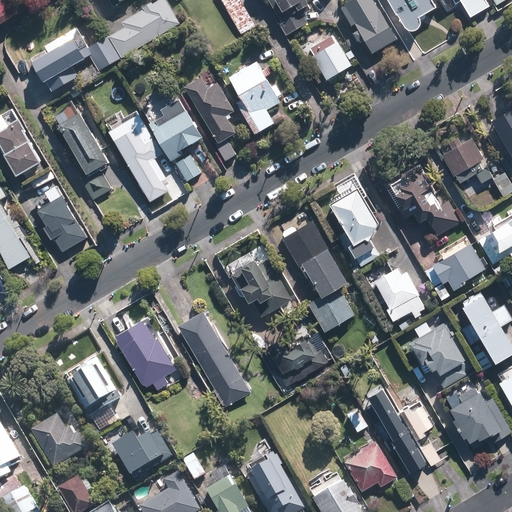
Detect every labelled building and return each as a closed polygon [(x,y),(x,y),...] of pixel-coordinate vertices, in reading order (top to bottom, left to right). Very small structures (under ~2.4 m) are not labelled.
[(181,23),(166,0),(159,0),(154,4),(153,2),(145,7),(145,9),(124,22),(127,27),(111,36),(124,58),(181,23)] [(256,25),(242,0),(222,0),(241,34),(256,25)] [(271,0),(285,24),(282,25),(288,35),(309,23),(304,14),(312,10),(306,0),(271,0)] [(396,40),(373,0),(352,0),(345,5),(345,6),(341,9),(351,27),(355,24),(359,30),(353,33),(358,43),(364,39),(372,54),(396,40)] [(387,0),(396,15),(397,14),(407,28),(409,30),(412,31),(415,31),(417,30),(419,29),(421,27),(422,25),(422,23),(422,21),(421,18),(438,8),(433,0),(387,0)] [(485,0),(459,0),(470,17),(489,6),(485,0)] [(77,35),(35,58),(47,79),(48,78),(53,88),(79,73),(73,63),(88,55),(77,35)] [(123,59),(110,36),(86,49),(99,72),(123,59)] [(338,43),(334,36),(313,48),(317,55),(315,56),(319,64),(311,69),(319,83),(328,78),(328,80),(353,65),(340,42),(338,43)] [(282,102),(259,62),(232,77),(244,99),(239,102),(257,134),(277,123),(269,110),(282,102)] [(211,89),(204,77),(187,88),(219,142),(215,144),(226,161),(237,155),(228,139),(238,133),(227,116),(236,111),(220,83),(211,89)] [(511,158),(511,107),(511,106),(489,119),(511,158)] [(205,137),(189,110),(170,121),(166,114),(150,123),(173,161),(185,154),(183,151),(205,137)] [(107,162),(78,113),(57,125),(86,174),(107,162)] [(0,128),(0,147),(16,175),(40,161),(21,128),(23,127),(17,117),(5,124),(6,125),(0,128)] [(113,139),(149,202),(168,190),(150,159),(162,152),(153,136),(145,140),(137,125),(133,118),(109,132),(113,139)] [(461,144),(457,137),(448,142),(452,149),(442,155),(454,177),(456,175),(460,183),(475,174),(480,183),(492,176),(486,166),(488,166),(472,138),(461,144)] [(192,154),(177,163),(188,181),(202,173),(192,154)] [(113,189),(102,170),(84,180),(95,199),(113,189)] [(460,221),(447,200),(441,204),(421,170),(410,177),(408,174),(389,185),(408,218),(415,214),(421,223),(425,221),(434,236),(460,221)] [(504,173),(493,179),(500,192),(511,186),(504,173)] [(0,182),(0,252),(8,270),(29,256),(19,238),(26,234),(14,213),(7,217),(0,204),(0,199),(8,196),(0,182)] [(381,252),(372,236),(382,220),(361,184),(333,200),(356,240),(351,243),(362,263),(381,252)] [(502,198),(496,188),(487,193),(494,205),(503,200),(502,198)] [(38,211),(63,252),(86,238),(66,205),(68,204),(62,194),(50,201),(51,203),(38,211)] [(496,229),(479,239),(493,263),(510,253),(511,256),(511,214),(493,225),(496,229)] [(350,283),(314,221),(284,239),(302,269),(306,266),(324,295),(310,303),(327,332),(356,315),(341,289),(350,283)] [(468,282),(467,280),(486,269),(471,243),(433,265),(433,266),(424,271),(433,286),(442,281),(443,283),(448,280),(453,290),(468,282)] [(293,298),(270,258),(262,263),(259,258),(233,273),(241,287),(245,285),(263,316),(293,298)] [(421,291),(408,268),(402,271),(398,264),(376,276),(391,304),(388,306),(394,317),(412,307),(417,314),(422,311),(420,308),(426,304),(419,292),(421,291)] [(0,274),(0,293),(2,296),(10,291),(1,274),(0,274)] [(448,303),(455,299),(450,291),(443,295),(448,303)] [(484,296),(482,292),(465,302),(467,306),(466,307),(475,323),(464,329),(473,344),(484,338),(498,362),(499,364),(511,356),(511,338),(504,325),(511,320),(511,314),(506,304),(495,310),(486,295),(484,296)] [(252,390),(205,310),(179,325),(225,406),(252,390)] [(306,314),(301,317),(305,325),(310,322),(306,314)] [(402,330),(409,326),(407,320),(399,325),(402,330)] [(472,366),(443,322),(405,346),(419,369),(423,366),(429,375),(432,373),(443,390),(466,375),(464,372),(472,366)] [(160,340),(149,323),(137,331),(136,328),(118,340),(144,384),(146,383),(148,387),(155,384),(159,390),(170,384),(166,377),(178,370),(176,365),(177,365),(161,339),(160,340)] [(289,386),(330,362),(323,350),(320,352),(309,333),(297,341),(300,345),(298,347),(299,348),(292,352),(284,339),(270,347),(285,371),(282,374),(289,386)] [(379,339),(376,334),(370,337),(374,343),(379,339)] [(389,348),(396,344),(392,337),(385,341),(389,348)] [(120,396),(100,360),(79,373),(80,375),(70,381),(98,431),(118,420),(108,403),(120,396)] [(511,374),(502,380),(511,396),(511,374)] [(493,396),(485,382),(477,387),(479,390),(472,394),(478,404),(493,396)] [(428,464),(429,467),(442,460),(432,444),(423,449),(418,440),(428,434),(426,431),(434,426),(419,401),(397,414),(381,387),(359,400),(405,478),(428,464)] [(482,417),(475,407),(472,410),(471,409),(461,415),(458,410),(449,416),(451,421),(450,421),(474,462),(496,449),(495,448),(500,444),(492,432),(487,435),(478,420),(482,417)] [(358,433),(369,427),(359,409),(348,415),(358,433)] [(60,413),(32,429),(53,465),(87,445),(80,432),(75,434),(71,426),(68,428),(60,413)] [(258,426),(265,422),(261,416),(255,420),(258,426)] [(3,423),(0,424),(0,483),(15,475),(10,466),(24,458),(3,423)] [(133,477),(172,454),(157,429),(151,433),(149,430),(137,437),(133,431),(112,443),(133,477)] [(399,480),(378,444),(364,452),(365,455),(347,466),(364,494),(379,484),(382,490),(399,480)] [(217,451),(229,471),(237,467),(225,446),(217,451)] [(197,480),(207,475),(195,454),(185,460),(197,480)] [(300,511),(307,508),(283,466),(285,465),(281,458),(247,477),(265,508),(267,508),(269,511),(300,511)] [(65,460),(56,465),(64,479),(73,473),(65,460)] [(200,511),(203,511),(180,472),(165,481),(170,489),(140,506),(143,511),(200,511)] [(80,475),(59,487),(73,511),(81,511),(96,504),(80,475)] [(6,511),(40,511),(26,487),(23,489),(15,476),(0,484),(0,502),(1,502),(6,511)] [(252,511),(233,477),(208,491),(220,511),(252,511)] [(345,483),(341,477),(313,493),(317,500),(316,500),(322,511),(364,511),(347,482),(345,483)] [(416,498),(406,480),(396,485),(407,503),(416,498)] [(114,511),(109,502),(92,511),(114,511)]
